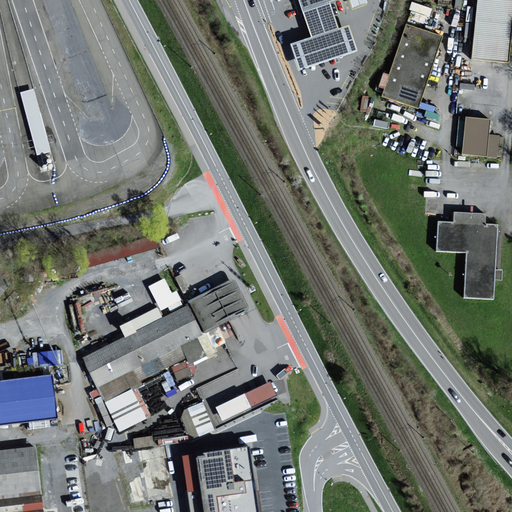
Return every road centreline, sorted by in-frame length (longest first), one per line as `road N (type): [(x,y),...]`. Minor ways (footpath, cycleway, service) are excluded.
road 1 (primary): [(243,0),(302,144),(354,243),(448,379),(511,452)]
road 2 (residential): [(0,244),(183,207),(226,188)]
road 3 (unclassified): [(129,0),(226,188)]
road 4 (unclassified): [(226,188),(291,319)]
